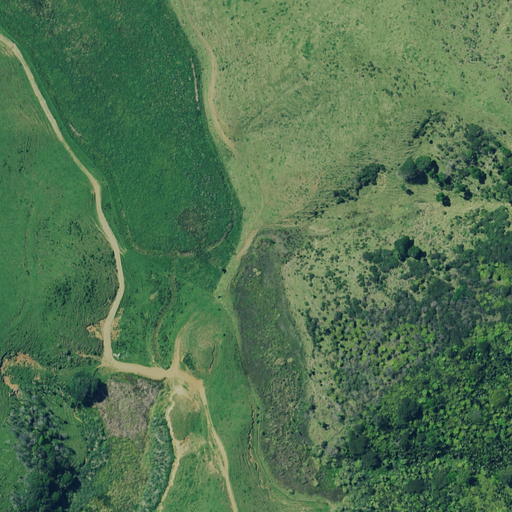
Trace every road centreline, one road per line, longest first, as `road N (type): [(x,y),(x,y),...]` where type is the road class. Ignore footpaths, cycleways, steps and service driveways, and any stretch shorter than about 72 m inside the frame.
road 1 (track): [(181,0),(184,39),(230,163),(231,191),(225,258),(170,367),(131,370),(74,358),(49,337),(52,284),(77,244),(79,222),(0,96)]
road 2 (track): [(170,366),(195,383),(233,511)]
